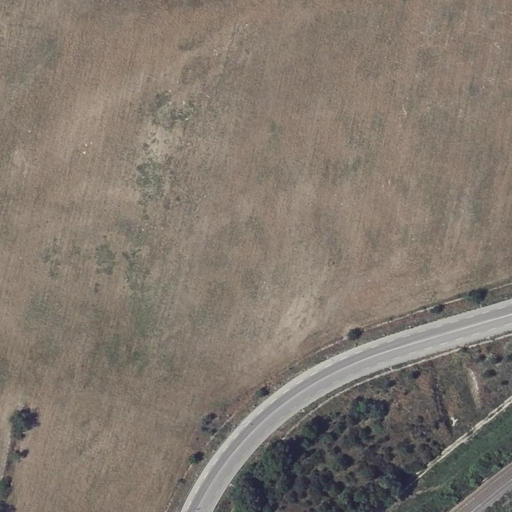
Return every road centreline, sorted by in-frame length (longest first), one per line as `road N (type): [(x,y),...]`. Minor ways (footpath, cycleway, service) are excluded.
road 1 (secondary): [(511,310),(420,334),(318,374),(235,446),(196,511)]
road 2 (track): [(375,511),(511,399)]
